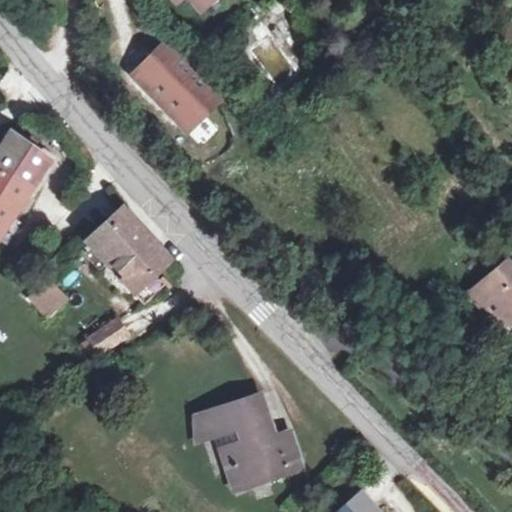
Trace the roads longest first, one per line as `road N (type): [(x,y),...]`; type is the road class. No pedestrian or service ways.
road 1 (tertiary): [(0,17),(124,165),(297,346)]
road 2 (residential): [(511,456),(414,382),(316,339),(297,346)]
road 3 (tertiary): [(297,346),(460,511)]
